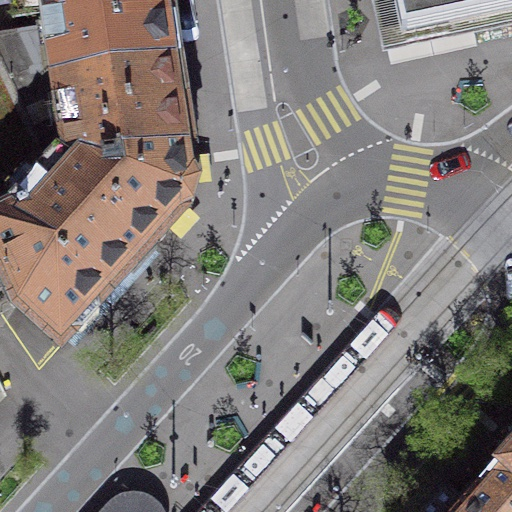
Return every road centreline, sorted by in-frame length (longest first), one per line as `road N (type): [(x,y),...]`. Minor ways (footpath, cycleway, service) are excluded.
road 1 (residential): [(333,196),(45,511)]
road 2 (tertiary): [(347,511),(511,318)]
road 3 (tertiary): [(511,211),(479,185),(435,173),(371,175),(333,196)]
